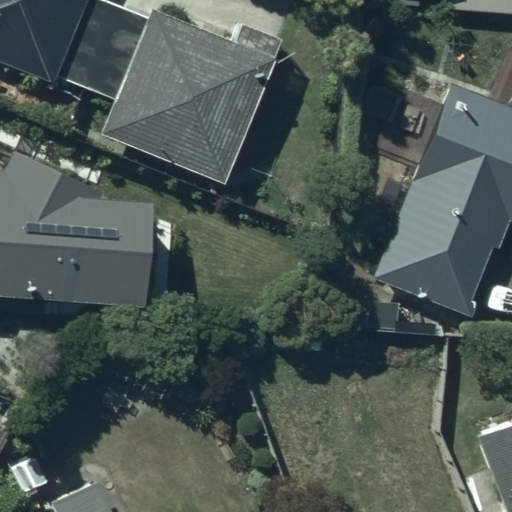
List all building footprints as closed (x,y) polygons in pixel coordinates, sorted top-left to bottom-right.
[(166,0),(151,0),(149,5),(137,0),(0,0),(0,45),(43,64),(50,49),(116,81),(100,119),(220,171),(274,46),(166,0)] [(467,305),(507,210),(511,211),(511,98),(445,71),(365,263),(467,305)] [(0,284),(137,304),(154,186),(78,176),(10,138),(0,156),(0,284)] [(511,511),(511,414),(461,434),(492,511),(511,511)] [(45,511),(99,511),(83,478),(39,500),(45,511)]
